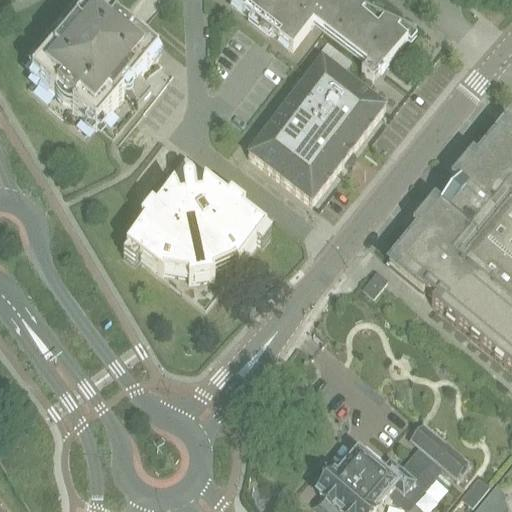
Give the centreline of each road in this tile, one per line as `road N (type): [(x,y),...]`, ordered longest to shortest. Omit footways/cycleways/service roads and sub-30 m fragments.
road 1 (residential): [(335,258),(199,148),(192,0)]
road 2 (tertiary): [(172,420),(144,404),(114,367),(46,271),(32,218),(16,202)]
road 3 (tertiary): [(0,283),(101,410),(128,483),(145,496)]
road 4 (tertiary): [(335,258),(499,56)]
road 5 (tertiary): [(0,308),(90,448),(95,511)]
road 6 (tertiary): [(272,338),(172,420)]
road 7 (tertiary): [(199,443),(272,338)]
